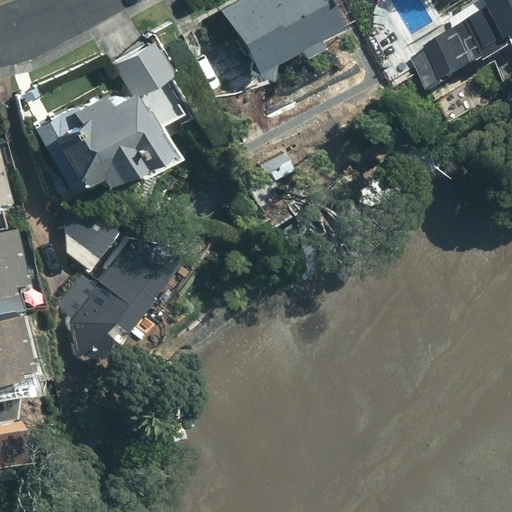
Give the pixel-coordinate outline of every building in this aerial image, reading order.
[(227,0),(215,7),(242,55),(238,68),(258,72),(260,59),(288,43),(292,51),(310,40),(307,34),(331,20),(319,0),(227,0)] [(511,0),(493,0),(495,2),(457,23),(459,26),(428,43),(430,46),(414,55),(431,86),(448,76),(446,73),(477,55),(478,57),(490,51),(491,53),(511,41),(511,0)] [(148,40),(110,61),(128,93),(166,70),(148,40)] [(393,79),(387,72),(377,81),(383,88),(393,79)] [(95,91),(28,125),(59,184),(86,170),(88,173),(149,142),(140,123),(143,122),(132,102),(128,104),(120,87),(99,98),(95,91)] [(59,249),(78,264),(110,225),(92,211),(83,222),(60,203),(59,249)] [(0,308),(4,308),(14,306),(8,278),(14,277),(2,223),(0,223),(0,308)] [(155,276),(178,246),(122,236),(89,277),(85,273),(60,304),(69,354),(80,363),(97,361),(120,333),(113,328),(141,293),(139,290),(152,274),(155,276)] [(0,391),(22,387),(4,308),(0,308),(0,391)] [(13,419),(0,421),(0,431),(14,429),(13,419)]
